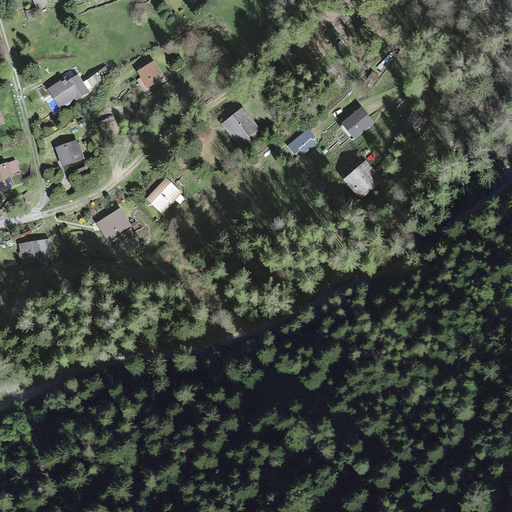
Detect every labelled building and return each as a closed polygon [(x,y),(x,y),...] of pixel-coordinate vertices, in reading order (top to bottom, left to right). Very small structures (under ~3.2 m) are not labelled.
[(58,0),(33,0),(38,9),(58,0)] [(164,78),(154,63),(139,74),(150,89),(164,78)] [(66,85),(65,83),(51,91),(61,108),(77,98),(79,101),(90,94),(79,77),(66,85)] [(362,104),(340,122),(354,138),(376,121),(362,104)] [(261,131),(243,110),(223,126),(241,148),(261,131)] [(113,115),(99,121),(105,136),(119,130),(113,115)] [(323,145),(309,132),(293,149),(306,162),(323,145)] [(78,141),(57,149),(64,168),(85,159),(78,141)] [(387,182),(368,163),(348,183),(368,202),(387,182)] [(0,184),(12,180),(6,165),(0,167),(0,184)] [(183,195),(166,180),(148,200),(165,215),(183,195)] [(133,227),(120,209),(99,225),(112,242),(133,227)] [(53,241),(25,246),(28,265),(57,260),(53,241)]
